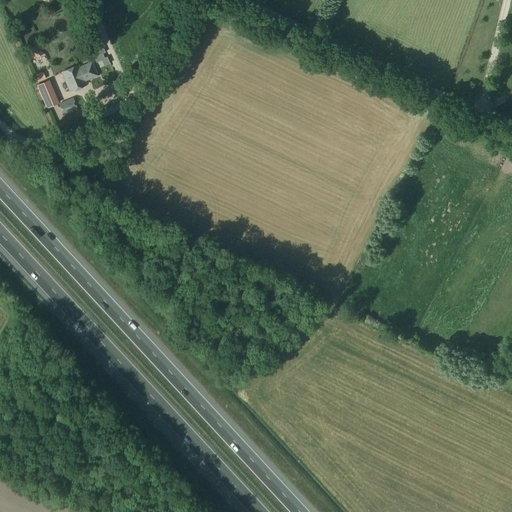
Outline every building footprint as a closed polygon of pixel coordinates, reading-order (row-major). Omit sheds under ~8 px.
[(38,45),(31,48),(35,57),(42,54),(38,45)] [(101,53),(93,56),(96,62),(103,59),(101,53)] [(78,67),(62,74),(69,92),(86,85),(85,82),(97,77),(92,63),(79,69),(78,67)] [(40,72),(33,75),(36,84),(44,80),(40,72)] [(73,97),(59,103),(64,114),(77,108),(73,97)]
